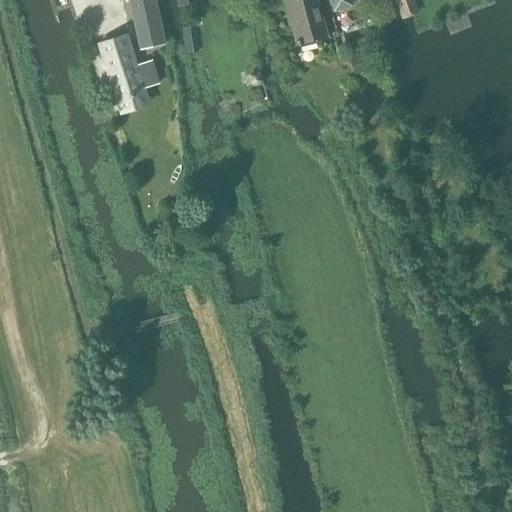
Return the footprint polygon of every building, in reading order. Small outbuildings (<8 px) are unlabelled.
[(126,0),(138,50),(165,45),(154,0),(126,0)] [(176,0),(178,9),(189,7),(190,7),(189,0),(176,0)] [(325,36),(315,0),(283,0),(295,44),(325,36)] [(328,0),(332,10),(349,5),(347,0),(328,0)] [(394,0),(401,17),(414,12),(409,0),(394,0)] [(95,43),(119,116),(150,106),(144,89),(160,84),(152,60),(137,64),(127,33),(95,43)] [(364,53),(346,58),(351,74),(369,69),(364,53)]
